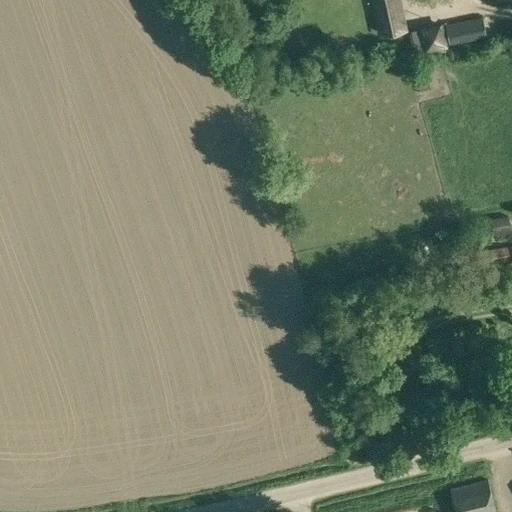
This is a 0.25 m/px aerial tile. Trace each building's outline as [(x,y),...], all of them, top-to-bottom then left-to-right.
[(373,0),(378,21),(402,15),(398,0),(373,0)] [(470,19),(474,39),(486,36),(482,17),(470,19)] [(418,36),(426,56),(454,45),(447,25),(418,36)] [(492,219),(494,234),(509,232),(507,217),(492,219)] [(511,245),(461,253),(464,267),(511,259),(511,245)] [(449,488),(456,511),(497,511),(487,478),(449,488)]
